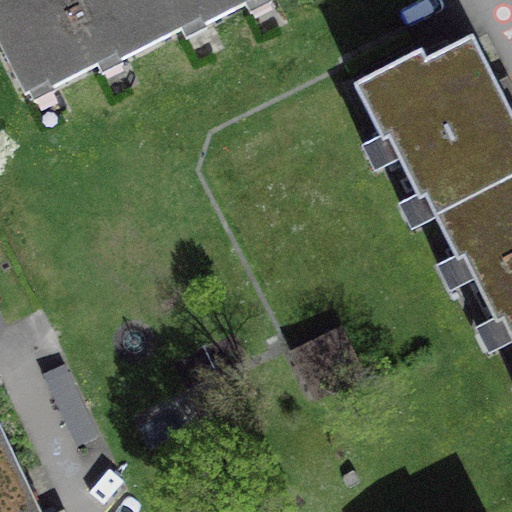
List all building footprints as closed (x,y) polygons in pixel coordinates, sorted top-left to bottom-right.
[(116,57),(85,0),(0,0),(0,59),(25,106),(116,57)] [(85,0),(116,57),(123,70),(204,27),(210,37),(280,0),(85,0)] [(432,227),(511,187),(511,146),(467,56),(429,74),(424,64),(355,97),(380,147),(390,142),(432,227)] [(509,348),(511,346),(511,187),(432,227),(457,277),(465,273),(493,329),(499,327),(509,348)] [(0,475),(24,464),(0,415),(0,475)] [(0,511),(47,511),(24,464),(0,475),(0,511)]
